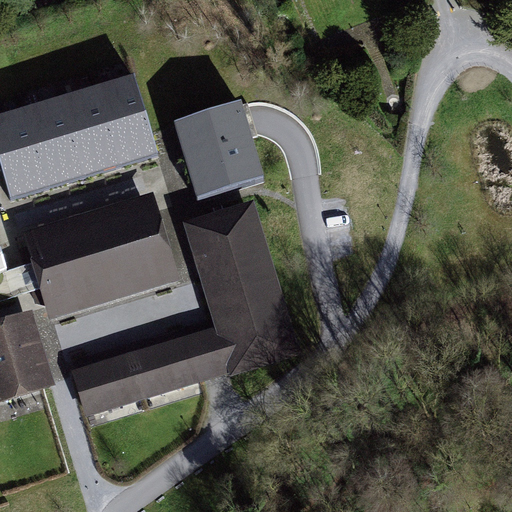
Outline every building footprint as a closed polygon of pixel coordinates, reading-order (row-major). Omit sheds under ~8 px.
[(0,175),(2,180),(11,208),(157,162),(132,81),(0,122),(0,175)] [(191,164),(200,197),(259,181),(240,112),(181,128),(191,164)] [(31,241),(53,311),(84,301),(145,283),(173,274),(152,204),(31,241)] [(294,360),(253,213),(189,231),(198,263),(230,377),(294,360)] [(40,357),(30,322),(0,330),(0,408),(51,393),(40,357)] [(79,374),(92,417),(210,382),(198,340),(166,349),(116,363),(79,374)]
